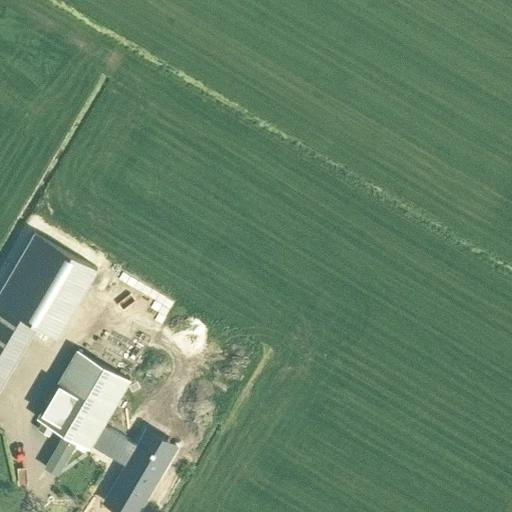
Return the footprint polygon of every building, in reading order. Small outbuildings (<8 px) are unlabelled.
[(35,230),(0,290),(0,386),(37,324),(57,335),(97,266),(35,230)] [(129,377),(78,348),(38,416),(43,418),(55,425),(64,431),(78,439),(89,446),(129,377)] [(55,425),(43,418),(37,427),(49,434),(55,425)] [(104,421),(92,442),(127,463),(122,473),(129,477),(116,501),(134,511),(167,455),(141,439),(139,443),(104,421)] [(78,439),(64,431),(44,465),(58,474),(78,439)]
